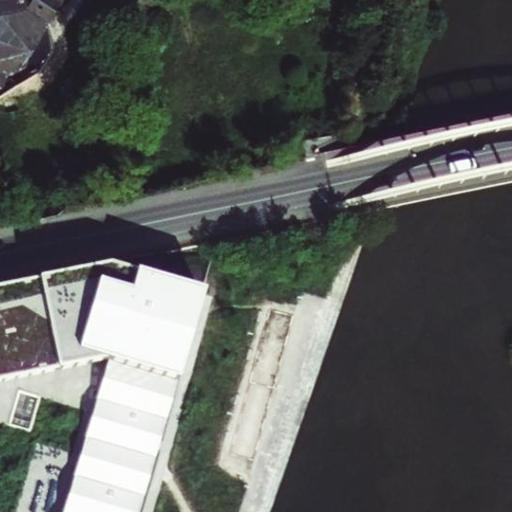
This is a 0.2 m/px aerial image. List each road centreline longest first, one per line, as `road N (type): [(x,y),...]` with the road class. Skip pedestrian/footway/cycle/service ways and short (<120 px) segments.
road 1 (tertiary): [(0,254),(328,187)]
road 2 (tertiary): [(511,150),(328,187)]
